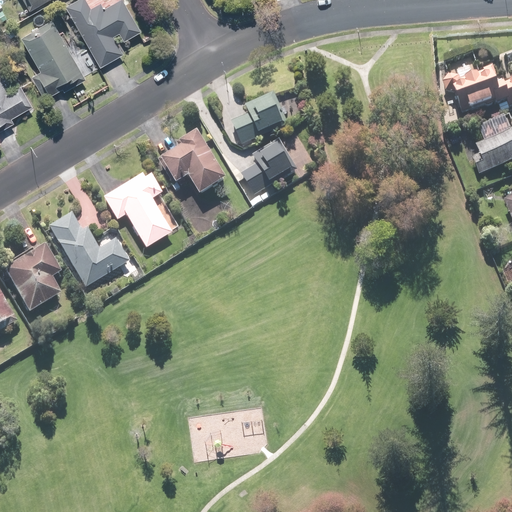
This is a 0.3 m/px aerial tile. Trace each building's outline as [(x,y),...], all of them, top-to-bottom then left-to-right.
[(24,0),(30,10),(47,0),(24,0)] [(84,0),(77,0),(65,7),(99,69),(125,55),(113,35),(118,33),(123,42),(140,33),(121,0),(118,0),(104,8),(101,3),(90,10),(84,0)] [(87,79),(51,19),(20,38),(39,70),(28,76),(43,101),(62,90),(63,93),(87,79)] [(476,55),(445,63),(449,77),(443,79),(447,94),(454,92),(461,117),(499,106),(501,113),(511,110),(510,106),(511,105),(511,81),(497,86),(492,68),(481,71),(476,55)] [(0,131),(16,123),(13,118),(33,107),(20,84),(8,91),(4,85),(10,82),(0,63),(0,131)] [(251,115),(232,122),(241,148),(263,140),(261,137),(286,128),(278,108),(282,107),(278,95),(248,106),(251,115)] [(480,175),(511,162),(511,128),(507,117),(473,130),(478,144),(469,148),(480,175)] [(228,182),(198,132),(175,146),(178,150),(160,161),(177,189),(192,180),(203,198),(228,182)] [(258,165),(242,175),(255,197),(295,173),(285,157),(290,154),(281,140),(253,157),(258,165)] [(143,176),(103,198),(116,221),(126,216),(146,251),(172,236),(152,202),(162,196),(151,176),(145,180),(143,176)] [(72,215),(49,228),(85,291),(130,265),(110,231),(93,240),(86,229),(82,232),(72,215)] [(61,274),(44,247),(2,274),(28,314),(60,294),(52,280),(61,274)] [(0,333),(18,322),(0,295),(0,333)]
